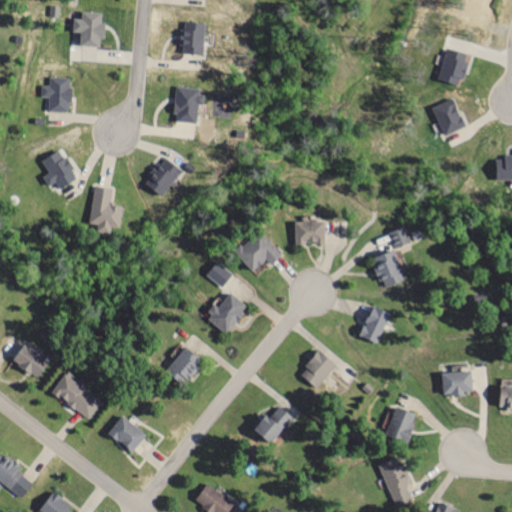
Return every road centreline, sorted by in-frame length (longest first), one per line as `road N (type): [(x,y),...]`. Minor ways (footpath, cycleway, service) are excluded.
road 1 (residential): [(141,505),(316,288)]
road 2 (residential): [(149,511),(0,398)]
road 3 (residential): [(145,0),(136,112),(115,134)]
